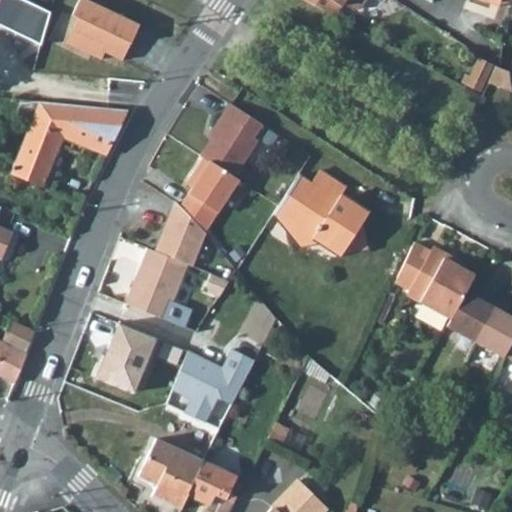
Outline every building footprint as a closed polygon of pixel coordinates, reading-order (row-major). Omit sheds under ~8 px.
[(139,24),(87,0),(78,0),(71,15),(77,17),(66,42),(101,59),(104,51),(122,59),(139,24)] [(366,0),(306,0),(334,15),(343,2),(354,9),(361,8),(366,0)] [(511,71),(495,66),(489,83),(511,91),(511,71)] [(15,113),(31,119),(38,101),(20,99),(15,113)] [(106,155),(127,110),(38,101),(31,119),(10,171),(43,184),(63,137),(106,155)] [(224,119),(200,155),(203,157),(234,177),(258,140),(254,138),(262,124),(230,103),(220,117),(224,119)] [(197,179),(180,206),(204,231),(238,180),(234,177),(203,157),(191,176),(197,179)] [(288,221),(284,227),(309,244),(313,238),(340,256),(341,253),(361,249),(365,242),(361,223),(368,212),(341,194),(345,187),(319,169),(310,182),(298,174),(273,212),(288,221)] [(166,235),(160,252),(187,263),(192,265),(205,232),(204,231),(180,206),(175,201),(162,234),(166,235)] [(0,259),(12,232),(0,226),(0,259)] [(166,235),(162,234),(155,250),(160,252),(166,235)] [(408,289),(406,293),(450,317),(465,291),(474,274),(457,265),(443,257),(446,253),(432,245),(430,250),(414,241),(394,282),(408,289)] [(133,283),(125,303),(184,327),(191,309),(172,301),(187,263),(160,252),(155,250),(148,247),(141,263),(146,265),(138,285),(133,283)] [(460,260),(446,253),(443,257),(457,265),(460,260)] [(146,265),(141,263),(133,283),(138,285),(146,265)] [(218,295),(228,279),(210,272),(205,284),(208,291),(218,295)] [(474,340),(496,300),(485,294),(482,300),(465,291),(450,317),(446,325),(474,340)] [(496,300),(474,340),(503,356),(504,354),(511,339),(511,316),(504,313),(508,307),(496,300)] [(26,354),(35,330),(9,319),(1,341),(26,354)] [(1,341),(0,340),(0,374),(16,383),(26,354),(1,341)] [(307,355),(300,371),(324,382),(328,373),(307,355)] [(188,362),(163,407),(184,419),(209,374),(188,362)] [(213,401),(202,424),(216,431),(227,408),(213,401)] [(279,444),(287,428),(274,421),(266,437),(279,444)] [(155,484),(150,494),(180,508),(187,493),(202,459),(154,437),(137,475),(155,484)] [(202,459),(187,493),(208,502),(209,500),(213,492),(224,497),(234,474),(202,459)] [(319,511),(326,506),(297,478),(264,511),(319,511)] [(209,500),(220,506),(224,497),(213,492),(209,500)] [(351,499),(346,511),(354,511),(355,511),(358,501),(351,499)]
